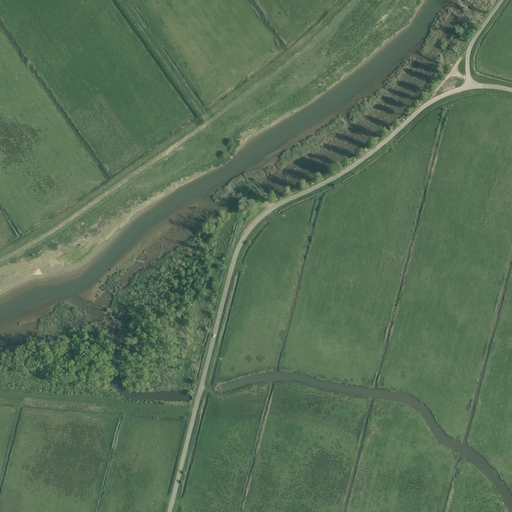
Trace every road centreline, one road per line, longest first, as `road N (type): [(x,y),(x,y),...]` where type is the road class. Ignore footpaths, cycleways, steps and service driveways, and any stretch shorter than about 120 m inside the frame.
road 1 (unclassified): [(169,511),(248,230),(366,162),(449,93),(471,87)]
road 2 (track): [(208,122),(120,0)]
